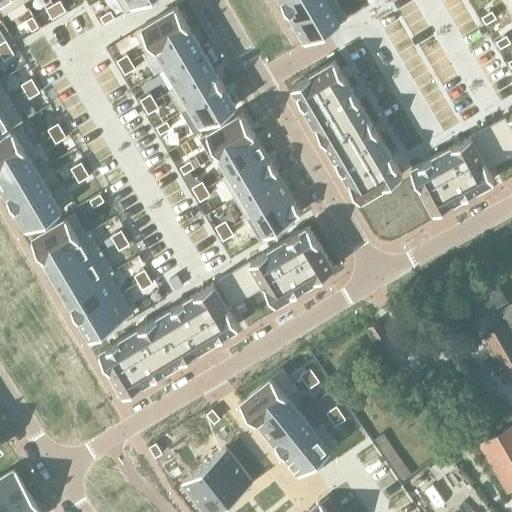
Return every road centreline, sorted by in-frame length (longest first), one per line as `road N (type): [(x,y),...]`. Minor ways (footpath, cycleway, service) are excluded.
road 1 (residential): [(214,0),(377,275)]
road 2 (residential): [(377,275),(204,378)]
road 3 (residential): [(204,378),(47,474)]
road 4 (residential): [(204,378),(303,499)]
road 5 (residential): [(511,202),(377,275)]
